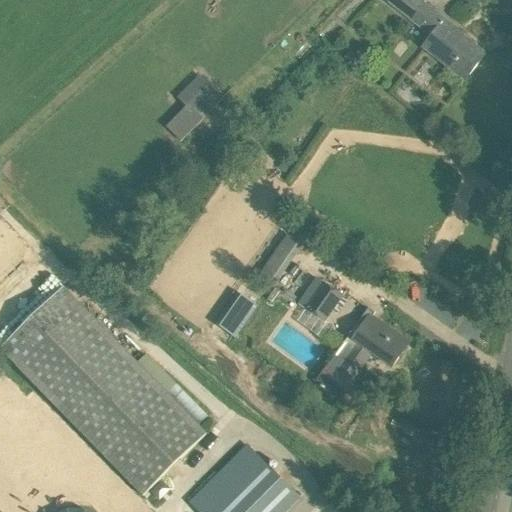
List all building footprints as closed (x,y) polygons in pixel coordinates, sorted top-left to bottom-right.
[(390,0),(387,4),(429,37),(421,48),(464,82),(485,55),(421,5),(424,0),(390,0)] [(198,107),(219,84),(207,74),(187,97),(198,107)] [(402,95),(414,104),(425,89),(412,81),(402,95)] [(219,86),(178,130),(193,144),(234,100),(219,86)] [(174,132),(169,141),(182,149),(187,140),(174,132)] [(285,237),(256,279),(272,290),(301,248),(285,237)] [(303,299),(297,306),(323,324),(342,298),(322,284),(309,302),(303,299)] [(69,286),(6,347),(148,494),(213,430),(69,286)] [(367,311),(316,384),(341,402),(352,385),(350,384),(371,355),(391,368),(407,345),(370,319),(373,315),(367,311)] [(163,319),(153,334),(169,345),(179,331),(163,319)] [(158,356),(150,363),(179,393),(187,386),(158,356)] [(206,511),(285,511),(302,496),(266,459),(224,500),(209,486),(194,500),(206,511)]
